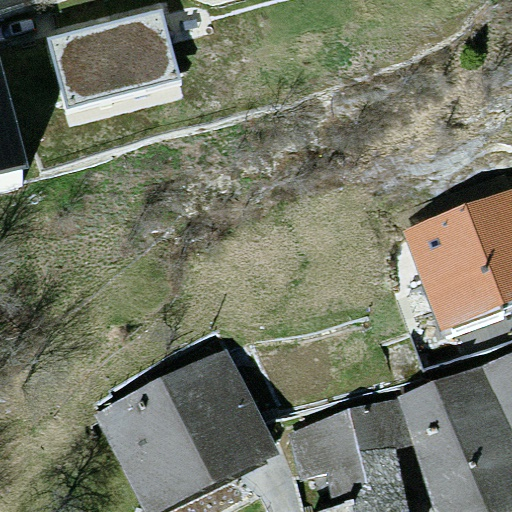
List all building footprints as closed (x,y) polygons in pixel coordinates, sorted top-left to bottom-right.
[(164,33),(52,60),(69,128),(181,100),(164,33)] [(0,198),(30,191),(0,67),(0,198)] [(511,216),(508,207),(407,242),(442,345),(511,321),(511,216)] [(226,358),(95,422),(139,511),(199,511),(282,472),(226,358)] [(511,511),(511,365),(394,412),(413,461),(428,511),(511,511)] [(413,461),(394,412),(289,441),(305,511),(408,511),(398,466),(413,461)]
